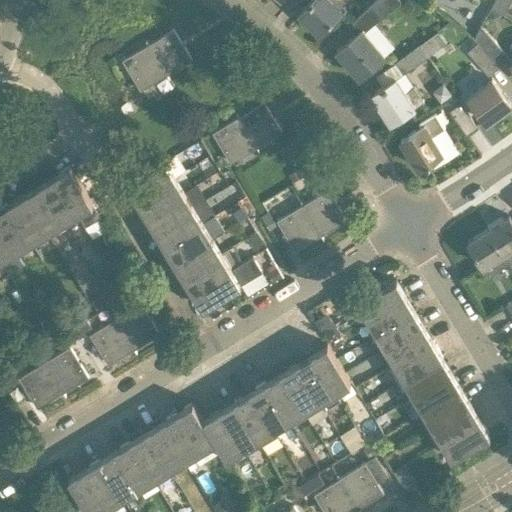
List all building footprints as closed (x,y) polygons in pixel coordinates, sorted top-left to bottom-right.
[(346,7),(338,0),(312,0),(300,13),(320,33),(346,7)] [(366,30),(397,4),(401,0),(400,0),(373,0),(346,23),(348,25),(356,34),(336,50),(359,77),(386,54),(366,30)] [(494,0),(491,7),(502,13),(503,14),(510,0),(494,0)] [(499,18),(502,13),(491,7),(485,17),(491,20),(499,18)] [(477,42),(498,66),(508,57),(481,26),(474,38),(477,42)] [(148,45),(166,74),(180,66),(179,64),(189,58),(190,61),(192,60),(173,29),(171,30),(172,31),(148,45)] [(488,75),(498,66),(477,42),(467,51),(488,75)] [(152,82),(166,74),(148,45),(124,59),(124,58),(122,59),(141,90),(143,90),(147,97),(157,91),(152,82)] [(418,45),(395,62),(404,74),(427,57),(418,45)] [(406,92),(397,77),(372,94),(390,123),(397,118),(407,112),(408,113),(413,110),(417,107),(415,106),(424,101),(414,86),(406,92)] [(511,105),(491,77),(466,95),(487,122),(511,105)] [(238,117),(256,147),(282,132),(263,101),(261,102),(262,103),(238,117)] [(132,109),(126,102),(120,107),(126,114),(132,109)] [(449,110),(466,135),(477,127),(460,103),(449,110)] [(441,109),(435,113),(419,123),(421,127),(401,139),(418,168),(442,153),(431,136),(445,128),(442,124),(448,120),(441,109)] [(417,117),(413,110),(408,113),(407,112),(397,118),(403,126),(417,117)] [(231,162),(256,147),(238,117),(215,132),(214,131),(213,131),(231,162)] [(134,143),(127,131),(103,145),(111,157),(134,143)] [(136,199),(175,176),(166,160),(127,183),(136,199)] [(54,175),(77,213),(93,204),(70,165),(54,175)] [(302,176),(297,169),(288,174),(292,181),(302,176)] [(62,223),(77,213),(54,175),(38,184),(62,223)] [(146,215),(184,191),(175,176),(136,199),(146,215)] [(46,232),(62,223),(38,184),(23,194),(46,232)] [(155,230),(206,199),(197,185),(185,192),(184,191),(146,215),(155,230)] [(302,204),(320,234),(334,226),(333,224),(342,219),(345,221),(346,220),(327,189),(302,204)] [(31,242),(46,232),(23,194),(7,203),(31,242)] [(165,246),(215,215),(206,199),(155,230),(165,246)] [(16,251),(31,242),(7,203),(0,207),(0,225),(15,251),(16,251)] [(247,216),(240,204),(231,209),(238,221),(247,216)] [(306,243),(320,234),(302,204),(277,219),(296,251),(297,250),(296,247),(305,241),(306,243)] [(276,223),(269,211),(261,216),(268,228),(276,223)] [(174,261),(213,238),(212,237),(224,230),(215,215),(165,246),(174,261)] [(511,265),(511,263),(511,221),(509,216),(488,229),(510,263),(511,265)] [(24,263),(16,251),(15,251),(0,225),(0,260),(8,273),(24,263)] [(489,276),(510,263),(488,229),(467,242),(483,267),(489,276)] [(264,243),(257,231),(247,237),(254,248),(264,243)] [(184,277),(222,253),(213,238),(174,261),(184,277)] [(261,257),(273,253),(271,248),(237,261),(249,291),(271,282),(261,257)] [(193,292),(232,269),(222,253),(184,277),(193,292)] [(282,276),(277,267),(268,272),(273,281),(282,276)] [(232,269),(193,292),(202,308),(241,284),(232,269)] [(367,317),(406,294),(396,279),(358,302),(358,303),(349,308),(357,322),(367,317)] [(376,333),(415,310),(406,294),(367,317),(376,333)] [(99,311),(109,304),(105,297),(94,303),(99,311)] [(115,318),(133,348),(147,340),(146,338),(156,332),(158,335),(159,334),(140,303),(115,318)] [(386,349),(424,326),(415,310),(376,333),(386,349)] [(339,332),(328,313),(315,320),(326,339),(339,332)] [(119,357),(133,348),(115,318),(90,333),(109,365),(110,364),(109,361),(118,355),(119,357)] [(73,328),(79,338),(93,330),(87,319),(73,328)] [(58,335),(52,326),(44,330),(50,340),(58,335)] [(395,364),(434,341),(424,326),(386,349),(395,364)] [(74,337),(70,329),(61,335),(65,342),(74,337)] [(404,380),(443,357),(434,341),(395,364),(404,380)] [(312,353),(335,392),(351,382),(327,344),(312,353)] [(44,361),(62,391),(76,383),(75,381),(85,375),(87,378),(88,377),(70,346),(44,361)] [(335,392),(312,353),(296,363),(319,401),(323,408),(339,399),(335,392)] [(414,396),(453,372),(443,357),(404,380),(414,396)] [(48,400),(62,391),(44,361),(19,377),(38,408),(39,407),(38,404),(47,398),(48,400)] [(304,411),(319,401),(296,363),(281,372),(304,411)] [(17,377),(10,365),(0,371),(0,372),(6,383),(17,377)] [(288,420),(304,411),(281,372),(265,382),(288,420)] [(423,411),(462,388),(453,372),(414,396),(423,411)] [(273,429),(288,420),(265,382),(249,391),(273,429)] [(432,427),(471,404),(462,388),(423,411),(432,427)] [(277,435),(273,429),(249,391),(234,401),(261,445),(277,435)] [(246,454),(261,445),(234,401),(218,410),(242,448),(246,454)] [(216,441),(203,419),(192,402),(177,412),(200,451),(216,441)] [(442,443),(481,419),(471,404),(432,427),(442,443)] [(227,458),(242,448),(218,410),(203,419),(216,441),(227,458)] [(185,460),(200,451),(177,412),(161,421),(185,460)] [(481,419),(442,443),(451,458),(490,435),(481,419)] [(169,469),(185,460),(161,421),(146,431),(169,469)] [(154,479),(169,469),(146,431),(130,440),(154,479)] [(138,488),(154,479),(130,440),(115,449),(138,488)] [(376,451),(371,442),(363,447),(368,456),(376,451)] [(123,498),(138,488),(115,449),(99,459),(123,498)] [(107,507),(123,498),(99,459),(83,468),(107,507)] [(339,478),(358,508),(372,499),(371,497),(380,491),(382,494),(383,493),(364,463),(339,478)] [(409,473),(404,465),(393,472),(398,480),(409,473)] [(110,511),(107,507),(83,468),(68,478),(88,511),(110,511)] [(295,485),(296,478),(288,476),(286,484),(295,485)] [(350,511),(358,508),(339,478),(314,494),(325,511),(350,511)] [(314,488),(309,479),(298,486),(303,495),(314,488)] [(291,498),(300,493),(297,486),(287,492),(291,498)] [(219,502),(214,505),(218,511),(223,511),(225,511),(219,502)]
